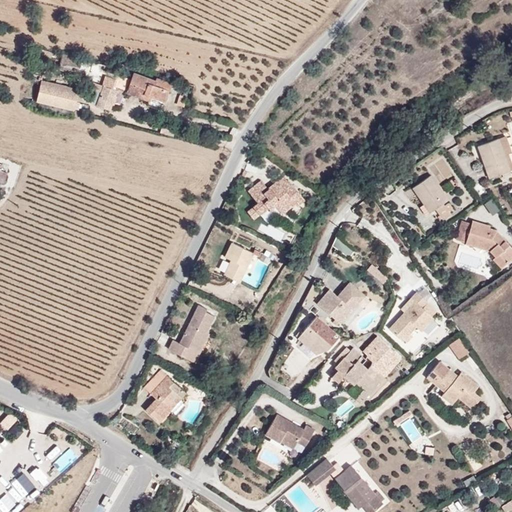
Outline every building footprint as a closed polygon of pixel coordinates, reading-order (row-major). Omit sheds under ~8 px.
[(44,61),(42,69),(68,76),(72,61),(51,56),(49,62),(44,61)] [(89,65),(72,61),(68,76),(85,80),(89,65)] [(124,82),(94,73),(91,85),(145,101),(146,96),(162,100),(167,82),(149,76),(148,80),(125,75),(124,82)] [(40,86),(35,107),(73,116),(80,87),(71,85),(71,83),(42,76),(40,86)] [(40,86),(30,83),(25,105),(35,107),(40,86)] [(105,114),(109,92),(97,89),(92,110),(105,114)] [(120,95),(109,92),(105,114),(116,116),(120,95)] [(511,160),(511,149),(509,140),(502,142),(507,162),(511,160)] [(507,162),(502,142),(480,148),(490,184),(511,177),(511,168),(509,170),(507,162)] [(456,207),(435,171),(416,182),(426,198),(433,210),(436,208),(444,221),(455,215),(452,209),(456,207)] [(295,201),(283,186),(282,188),(280,185),(275,180),(266,187),(260,179),(246,189),(255,201),(252,204),(259,212),(266,207),(268,208),(274,204),(280,212),(295,201)] [(301,196),(287,179),(280,185),(282,188),(283,186),(295,201),(301,196)] [(433,210),(426,198),(420,202),(427,214),(433,210)] [(491,214),(498,210),(490,198),(483,203),(491,214)] [(511,258),(511,249),(497,232),(486,229),(488,222),(469,217),(467,222),(459,220),(453,239),(460,242),(460,245),(486,254),(490,258),(487,261),(497,271),(511,258)] [(236,279),(249,250),(228,240),(222,253),(229,256),(221,273),(236,279)] [(380,285),(388,277),(372,263),(364,271),(380,285)] [(347,279),(339,288),(355,302),(363,294),(347,279)] [(326,286),(313,300),(338,322),(355,302),(339,288),(334,294),(326,286)] [(415,330),(420,335),(432,322),(421,311),(427,306),(416,296),(410,302),(414,305),(388,332),(402,344),(408,337),(415,330)] [(202,324),(209,310),(202,306),(203,304),(192,299),(175,334),(169,332),(164,343),(180,351),(185,340),(192,343),(202,324)] [(334,333),(312,314),(295,333),(317,352),(334,333)] [(200,347),(210,329),(202,324),(192,343),(194,344),(200,347)] [(397,355),(374,334),(364,343),(357,336),(345,350),(377,377),(397,355)] [(411,340),(408,337),(402,344),(405,346),(411,340)] [(459,339),(449,346),(460,361),(470,354),(459,339)] [(188,355),(194,344),(192,343),(185,340),(180,351),(188,355)] [(377,377),(345,350),(340,346),(328,361),(333,366),(330,369),(334,372),(327,380),(334,385),(342,375),(353,384),(363,392),(377,377)] [(473,393),(479,387),(463,372),(458,377),(441,362),(424,378),(431,386),(435,383),(445,392),(438,398),(448,407),(454,401),(460,407),(461,405),(469,412),(481,400),(473,393)] [(148,393),(165,374),(158,367),(140,386),(148,393)] [(159,419),(179,397),(167,385),(171,380),(165,374),(148,393),(153,399),(145,407),(159,419)] [(353,384),(342,375),(334,385),(344,393),(353,384)] [(184,391),(171,380),(167,385),(179,397),(184,391)] [(445,392),(435,383),(428,389),(438,398),(445,392)] [(340,418),(354,406),(349,399),(334,411),(340,418)] [(303,443),(312,427),(303,422),(301,426),(274,411),(263,432),(277,440),(278,439),(280,435),(293,443),(295,439),(303,443)] [(5,427),(0,431),(0,439),(3,444),(12,437),(5,427)] [(291,446),(293,443),(280,435),(278,439),(291,446)] [(70,448),(52,462),(60,472),(77,457),(70,448)] [(327,473),(333,468),(325,456),(304,472),(313,483),(327,473)] [(368,511),(378,504),(346,466),(337,473),(331,478),(342,493),(345,491),(363,511),(368,511)] [(333,468),(327,473),(331,478),(337,473),(333,468)] [(507,500),(496,507),(499,511),(502,511),(511,506),(507,500)] [(0,511),(10,511),(11,511),(0,503),(0,511)]
